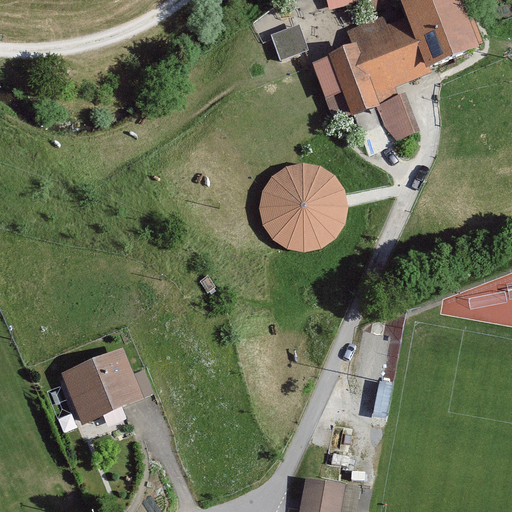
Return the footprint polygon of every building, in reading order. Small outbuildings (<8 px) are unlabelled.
[(406,0),(396,4),(403,22),(386,30),(382,20),(343,36),(350,51),(307,69),(333,131),(376,114),(390,149),(416,138),(395,89),(481,54),(458,0),(406,0)] [(328,0),(331,9),(364,0),(328,0)] [(317,170),(294,169),(279,174),(268,183),(260,196),(257,213),(262,231),(272,245),(284,254),(303,256),(320,254),(334,245),(346,228),(349,213),(343,194),(334,181),(317,170)] [(114,349),(44,382),(71,437),(139,403),(114,349)] [(336,511),(340,483),(301,479),(300,488),(297,511),(336,511)]
